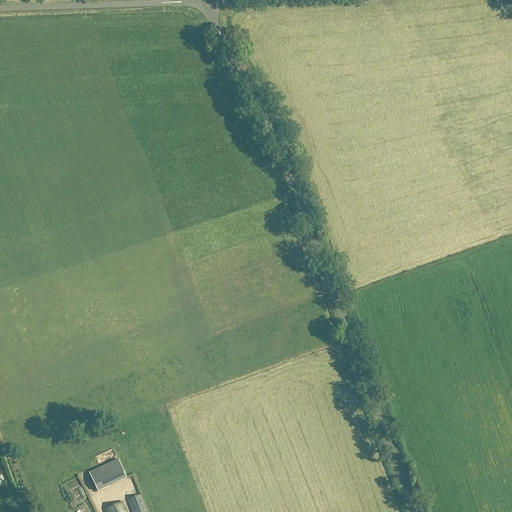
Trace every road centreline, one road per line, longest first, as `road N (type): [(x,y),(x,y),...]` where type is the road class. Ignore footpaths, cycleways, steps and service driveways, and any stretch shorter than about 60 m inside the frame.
road 1 (unclassified): [(415,511),(278,148),(203,2)]
road 2 (unclassified): [(0,9),(203,2)]
